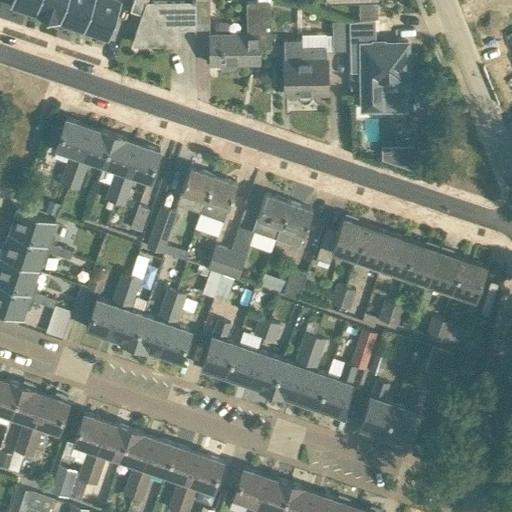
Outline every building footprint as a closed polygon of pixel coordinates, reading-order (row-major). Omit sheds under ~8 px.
[(39,0),(11,0),(10,4),(11,5),(12,4),(35,12),(35,13),(39,0)] [(39,0),(35,13),(46,16),(45,19),(57,23),(58,20),(59,21),(66,0),(39,0)] [(66,0),(59,21),(60,21),(83,28),(83,29),(84,29),(93,0),(66,0)] [(93,0),(84,29),(85,29),(108,37),(109,38),(121,0),(93,0)] [(196,27),(195,0),(133,0),(131,8),(142,12),(135,33),(137,34),(137,41),(154,41),(154,42),(162,42),(162,43),(166,43),(166,42),(180,42),(179,27),(196,27)] [(209,0),(195,0),(196,27),(210,27),(209,0)] [(272,48),(271,0),(248,0),(248,31),(209,31),(210,61),(221,61),(222,67),(236,67),(239,61),(260,60),(260,48),(272,48)] [(359,0),(360,15),(378,14),(377,0),(359,0)] [(350,40),(376,39),(375,16),(349,18),(350,40)] [(333,47),(350,46),(350,40),(349,18),(331,19),(333,47)] [(302,36),(284,37),(285,91),(327,90),(326,45),(302,45),(302,36)] [(382,39),(376,39),(350,40),(350,46),(350,48),(351,68),(361,68),(362,106),(383,106),(382,79),(408,79),(408,39),(384,39),(384,38),(382,38),(382,39)] [(437,83),(422,89),(429,108),(444,102),(437,83)] [(72,151),(80,153),(91,123),(66,114),(56,145),(72,151)] [(90,157),(103,161),(110,141),(113,130),(100,125),(100,126),(91,123),(80,153),(90,157)] [(132,148),(136,138),(126,134),(113,130),(110,141),(103,161),(125,169),(132,148)] [(149,177),(160,146),(136,138),(132,148),(125,169),(149,177)] [(398,162),(414,168),(415,168),(415,157),(415,150),(414,150),(398,150),(398,162)] [(189,205),(201,209),(214,171),(190,163),(177,201),(189,205)] [(75,167),(67,164),(61,181),(70,184),(75,167)] [(75,167),(70,184),(79,188),(85,171),(75,167)] [(214,171),(201,209),(212,213),(224,218),(237,179),(214,171)] [(120,183),(112,180),(106,196),(115,199),(120,183)] [(120,183),(115,199),(123,202),(129,187),(120,183)] [(266,189),(262,199),(253,227),(277,235),(286,207),(289,198),(266,189)] [(62,201),(49,197),(45,210),(57,215),(62,201)] [(289,198),(286,207),(277,235),(300,243),(313,206),(289,198)] [(139,202),(131,225),(142,229),(150,206),(139,202)] [(177,208),(162,203),(147,244),(162,249),(177,208)] [(56,218),(17,205),(17,206),(17,207),(9,230),(51,244),(49,249),(60,252),(62,244),(52,240),(55,231),(52,230),(55,219),(56,220),(56,218)] [(334,248),(356,256),(364,231),(368,222),(356,218),(357,215),(346,211),(345,214),(343,213),(337,230),(326,226),(316,255),(330,260),(334,248)] [(364,231),(356,256),(380,264),(388,240),(391,230),(368,222),(364,231)] [(51,244),(9,230),(6,241),(3,240),(0,248),(0,251),(2,252),(1,255),(39,268),(43,257),(46,258),(49,249),(51,244)] [(388,240),(380,264),(404,272),(412,248),(415,238),(391,230),(388,240)] [(404,272),(428,280),(439,246),(437,245),(438,242),(426,239),(425,242),(415,238),(412,248),(404,272)] [(222,270),(230,246),(217,242),(216,245),(209,265),(211,266),(222,270)] [(73,248),(62,244),(60,252),(70,256),(73,248)] [(428,280),(451,288),(463,254),(452,251),(453,248),(442,244),(440,247),(439,246),(428,280)] [(230,246),(222,270),(235,274),(237,275),(246,252),(230,246)] [(463,254),(451,288),(475,296),(487,262),(485,261),(485,262),(463,254)] [(39,268),(1,255),(0,257),(0,281),(34,293),(33,297),(43,301),(46,293),(35,289),(39,280),(35,279),(39,268)] [(211,266),(209,265),(199,262),(196,271),(208,275),(211,266)] [(292,265),(283,291),(298,296),(307,270),(292,265)] [(95,266),(88,286),(100,289),(106,270),(95,266)] [(214,294),(222,270),(211,266),(208,275),(203,289),(214,294)] [(117,285),(126,288),(131,272),(123,269),(117,285)] [(235,274),(222,270),(214,294),(226,298),(235,274)] [(260,283),(271,287),(276,274),(265,270),(260,283)] [(126,288),(135,291),(140,275),(131,272),(126,288)] [(331,299),(340,302),(346,283),(337,280),(331,299)] [(34,293),(0,281),(0,312),(0,313),(1,310),(23,317),(23,316),(26,305),(30,306),(33,297),(34,293)] [(346,283),(340,302),(349,305),(356,286),(346,283)] [(167,284),(162,299),(172,302),(177,287),(167,284)] [(187,291),(177,287),(172,302),(182,306),(187,291)] [(57,296),(46,293),(43,301),(54,304),(57,296)] [(87,325),(111,333),(121,302),(97,294),(87,325)] [(388,318),(395,299),(385,296),(379,315),(388,318)] [(404,303),(395,299),(388,318),(398,322),(404,303)] [(55,302),(54,304),(52,312),(66,317),(70,306),(55,302)] [(119,336),(133,341),(134,340),(137,330),(144,311),(129,306),(121,302),(111,333),(119,336)] [(177,321),(182,306),(172,302),(167,318),(157,347),(181,355),(189,326),(177,321)] [(156,315),(144,311),(137,330),(134,340),(138,341),(136,346),(146,350),(148,344),(157,347),(167,318),(156,315)] [(433,313),(426,332),(436,335),(442,316),(433,313)] [(265,333),(270,317),(259,314),(254,329),(265,333)] [(202,364),(226,372),(230,362),(237,340),(225,336),(231,320),(218,316),(213,332),(213,331),(202,364)] [(452,319),(442,316),(436,335),(445,338),(452,319)] [(281,321),(270,317),(265,333),(276,336),(281,321)] [(376,329),(363,325),(356,346),(369,350),(376,329)] [(284,392),(294,395),(315,333),(305,329),(295,360),(282,355),(271,388),(284,392)] [(315,333),(294,395),(317,403),(328,371),(316,367),(326,337),(315,333)] [(230,362),(226,372),(249,380),(252,369),(260,348),(237,340),(230,362)] [(434,343),(426,366),(445,373),(453,349),(434,343)] [(381,371),(389,349),(377,345),(369,367),(381,371)] [(258,384),(271,388),(282,355),(260,348),(252,369),(249,380),(259,383),(258,384)] [(317,403),(341,411),(352,379),(352,378),(357,363),(333,355),(328,371),(317,403)] [(0,406),(12,411),(22,381),(9,377),(0,374),(0,406)] [(383,432),(384,432),(388,422),(395,400),(384,396),(389,380),(377,376),(372,392),(371,392),(360,424),(374,429),(373,432),(382,435),(383,432)] [(14,447),(23,450),(44,389),(34,386),(34,385),(33,385),(34,382),(24,379),(23,382),(22,381),(12,411),(25,415),(14,447)] [(388,422),(384,432),(409,441),(420,408),(419,408),(425,392),(413,388),(407,404),(395,400),(388,422)] [(23,450),(33,453),(43,423),(58,428),(69,397),(65,396),(66,393),(57,390),(56,393),(44,389),(23,450)] [(108,417),(84,409),(74,440),(88,445),(78,474),(87,478),(108,417)] [(87,478),(97,481),(108,449),(121,454),(131,425),(118,420),(118,421),(108,417),(87,478)] [(131,425),(121,454),(143,462),(153,433),(143,429),(131,425)] [(166,469),(176,441),(153,433),(143,462),(166,469)] [(176,441),(166,469),(189,477),(199,448),(176,440),(176,441)] [(0,462),(8,465),(12,452),(0,447),(0,462)] [(189,477),(183,492),(184,493),(178,509),(186,511),(187,511),(197,482),(213,487),(223,456),(199,448),(189,477)] [(254,511),(268,472),(244,463),(233,494),(249,499),(244,511),(254,511)] [(263,511),(267,504),(281,509),(291,479),(278,475),(268,472),(254,511),(263,511)] [(123,490),(133,493),(138,477),(129,473),(123,490)] [(133,493),(142,496),(147,480),(138,477),(133,493)] [(281,509),(289,511),(305,511),(310,497),(314,487),(304,483),(291,479),(281,509)] [(47,511),(54,495),(19,483),(10,510),(15,511),(24,511),(27,504),(39,508),(37,511),(47,511)] [(314,487),(310,497),(305,511),(330,511),(333,505),(336,495),(314,487)] [(168,506),(178,509),(184,493),(183,492),(173,489),(168,506)] [(338,495),(336,495),(333,505),(330,511),(355,511),(359,502),(348,498),(349,495),(339,492),(338,495)] [(86,511),(88,506),(73,501),(70,511),(86,511)] [(370,506),(359,502),(355,511),(382,511),(383,510),(380,509),(381,506),(371,503),(370,506)]
